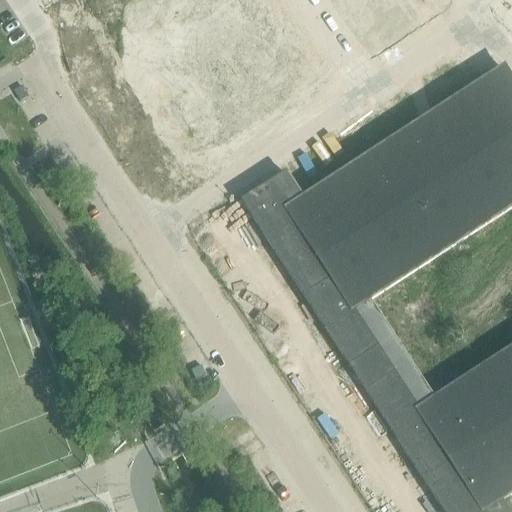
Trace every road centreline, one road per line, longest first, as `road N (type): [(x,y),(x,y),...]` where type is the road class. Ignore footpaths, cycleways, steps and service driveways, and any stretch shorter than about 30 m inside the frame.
road 1 (residential): [(325,511),(35,61),(46,39),(21,0)]
road 2 (residential): [(487,19),(209,199)]
